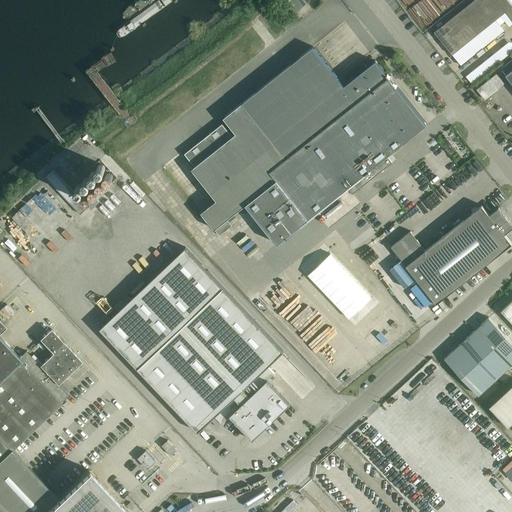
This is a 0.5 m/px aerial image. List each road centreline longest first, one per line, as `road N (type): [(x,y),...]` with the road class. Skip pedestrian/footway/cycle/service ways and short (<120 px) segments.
road 1 (unclassified): [(181,511),(190,503),(254,490),(511,268)]
road 2 (unclassified): [(511,175),(372,0)]
